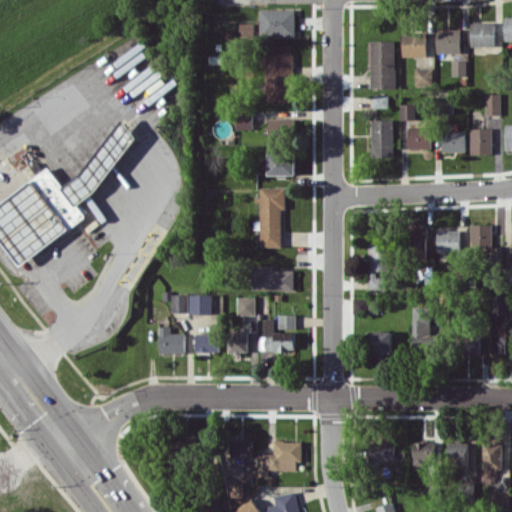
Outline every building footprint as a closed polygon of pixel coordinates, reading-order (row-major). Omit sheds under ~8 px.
[(296,36),(296,9),(261,8),(261,36),(296,36)] [(472,46),(495,46),(495,21),(471,22),(472,46)] [(255,23),(240,22),(240,38),(255,38),(255,23)] [(437,52),(461,53),(462,28),(438,28),(437,52)] [(427,56),(427,33),(403,32),(403,56),(427,56)] [(395,40),(371,40),(372,88),(395,87),(395,40)] [(294,45),(267,45),(266,101),(293,101),(294,45)] [(485,69),(502,69),(501,52),(485,52),(485,69)] [(452,76),(468,75),(467,60),(452,60),(452,76)] [(433,67),(415,68),(416,84),(433,84),(433,67)] [(502,93),(486,93),(486,115),(501,115),(502,93)] [(389,95),(373,95),(373,107),(389,106),(389,95)] [(402,119),(416,118),(416,103),(401,103),(402,119)] [(254,129),(253,112),(237,113),(237,129),(254,129)] [(0,203),(0,235),(22,265),(88,215),(79,203),(97,189),(140,135),(125,117),(81,173),(65,186),(50,165),(0,203)] [(269,136),(292,137),(293,119),(269,118),(269,136)] [(393,119),(372,119),(373,157),(394,156),(393,119)] [(431,147),(431,126),(408,127),(409,148),(431,147)] [(493,153),(493,128),(471,128),(471,153),(493,153)] [(466,151),(466,130),(443,130),(443,151),(466,151)] [(296,174),(296,153),(269,154),(269,175),(296,174)] [(282,246),(282,208),(287,208),(286,187),(261,187),(261,246),(282,246)] [(492,223),(471,224),(471,247),(492,247),(492,223)] [(426,247),(427,226),(412,226),(411,247),(426,247)] [(461,230),(438,230),(437,252),(461,252),(461,230)] [(387,276),(376,276),(376,270),(388,270),(388,234),(369,234),(369,288),(387,288),(387,276)] [(272,269),(272,265),(254,265),(253,289),(294,290),(295,270),(272,269)] [(434,285),(433,266),(416,267),(417,286),(434,285)] [(188,312),(188,292),(171,292),(171,312),(188,312)] [(212,313),(212,293),(190,294),(191,313),(212,313)] [(510,314),(509,293),(493,293),(493,314),(510,314)] [(255,296),(237,297),(238,314),(256,314),(255,296)] [(353,311),(371,312),(371,299),(354,298),(353,311)] [(431,334),(431,306),(413,305),(413,348),(438,348),(438,334),(431,334)] [(296,327),(296,314),(280,313),(279,327),(296,327)] [(295,331),(275,331),(275,318),(264,318),(264,335),(259,335),(260,350),(296,350),(295,331)] [(499,356),(511,355),(511,325),(500,325),(499,356)] [(186,333),(171,332),(171,326),(160,326),(159,352),(185,353),(186,333)] [(248,331),(229,332),(229,352),(248,351),(248,331)] [(392,331),(370,331),(370,353),(392,353),(392,331)] [(219,351),(218,332),(196,333),(197,352),(219,351)] [(481,334),(464,333),(463,353),(480,353),(481,334)] [(252,439),(231,439),(231,457),(252,457),(252,439)] [(172,467),(201,467),(201,441),(172,440),(172,467)] [(301,440),(274,441),(274,453),(259,453),(260,475),(268,475),(268,470),(296,469),(296,461),(302,461),(301,440)] [(414,441),(413,465),(424,465),(424,460),(435,460),(435,442),(414,441)] [(449,441),(448,467),(468,468),(468,441),(449,441)] [(395,442),(369,443),(369,460),(404,459),(404,451),(395,451),(395,442)] [(274,495),(275,504),(266,505),(267,511),(299,511),(295,491),(274,495)] [(263,511),(253,499),(236,511),(263,511)] [(377,511),(396,511),(394,502),(376,506),(377,511)]
